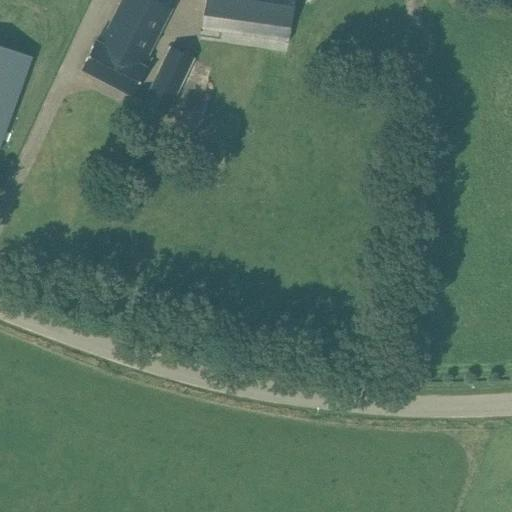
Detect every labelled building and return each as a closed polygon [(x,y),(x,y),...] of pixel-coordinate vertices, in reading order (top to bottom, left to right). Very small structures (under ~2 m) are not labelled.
[(124,0),(103,40),(145,62),(174,9),(157,0),(124,0)] [(207,0),(205,14),(293,27),(296,0),(207,0)] [(145,62),(103,40),(102,42),(98,40),(82,70),(132,96),(150,64),(145,62)] [(0,147),(32,57),(0,45),(0,147)] [(195,57),(171,47),(144,102),(167,113),(195,57)]
